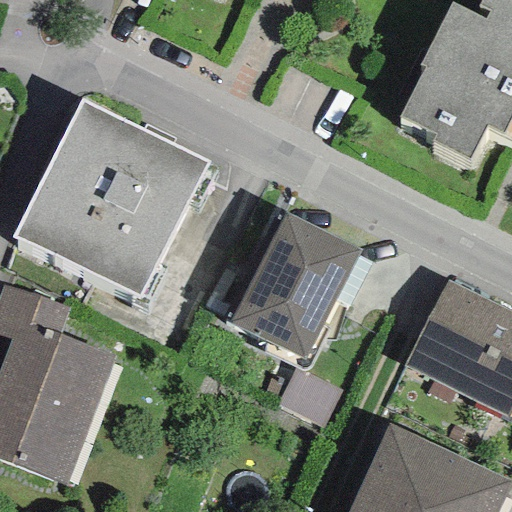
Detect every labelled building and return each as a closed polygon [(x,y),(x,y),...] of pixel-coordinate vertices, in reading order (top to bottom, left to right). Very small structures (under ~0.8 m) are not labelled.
[(511,0),(480,0),(478,6),(488,10),(484,19),(451,2),(418,65),(424,69),(397,117),(434,136),(431,141),(468,162),(486,128),(511,143),(511,0)] [(11,237),(138,298),(207,162),(81,99),(11,237)] [(356,256),(359,251),(284,213),(228,323),(302,360),(333,300),(356,256)] [(371,263),(356,256),(333,300),(348,308),(371,263)] [(511,404),(511,313),(446,281),(402,367),(505,418),(511,404)] [(0,461),(66,486),(114,357),(59,334),(68,311),(2,285),(0,291),(0,335),(8,338),(0,362),(0,461)] [(323,429),(342,393),(295,369),(276,405),(323,429)] [(496,511),(510,482),(388,424),(347,511),(496,511)]
